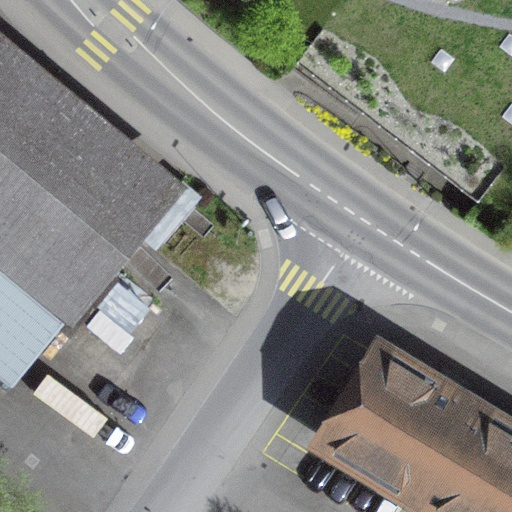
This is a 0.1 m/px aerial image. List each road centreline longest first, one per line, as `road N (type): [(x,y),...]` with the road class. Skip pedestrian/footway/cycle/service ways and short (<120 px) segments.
road 1 (primary): [(81,0),(365,221)]
road 2 (residential): [(365,221),(160,511)]
road 3 (primary): [(365,221),(511,310)]
